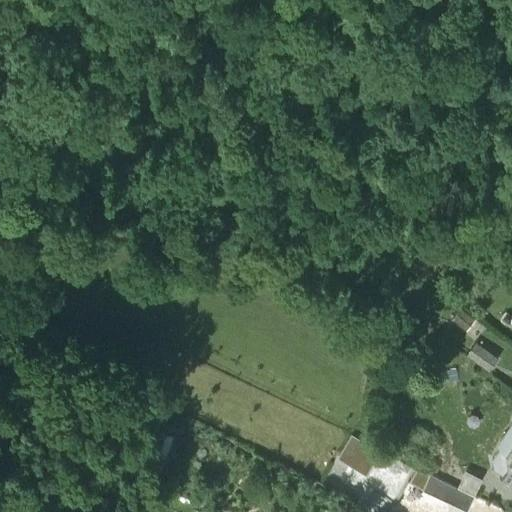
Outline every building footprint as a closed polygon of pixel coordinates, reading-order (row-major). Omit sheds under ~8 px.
[(460,308),(452,319),(465,329),(473,318),(460,308)] [(499,356),(477,340),(467,354),(489,369),(499,356)] [(501,449),(495,457),(497,467),(504,472),(503,473),(511,479),(511,422),(509,427),(511,433),(504,434),(499,441),(500,448),(501,449)] [(358,438),(345,461),(366,472),(379,450),(358,438)] [(152,453),(164,460),(171,448),(159,441),(152,453)] [(145,469),(150,471),(153,458),(148,457),(145,469)] [(465,508),(472,493),(428,472),(421,487),(465,508)]
